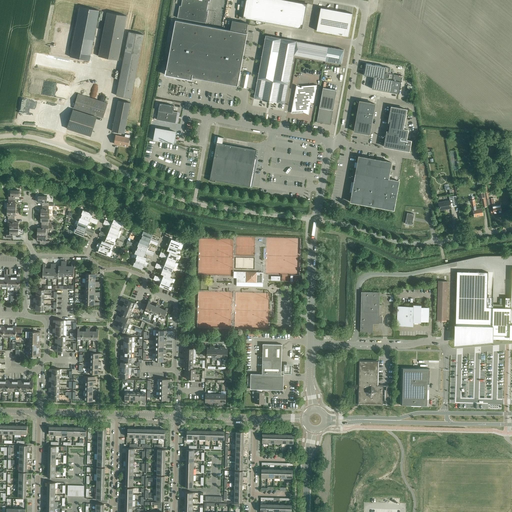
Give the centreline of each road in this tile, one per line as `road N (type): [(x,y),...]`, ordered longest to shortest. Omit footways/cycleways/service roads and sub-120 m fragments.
road 1 (unclassified): [(316,220),(409,243),(511,230)]
road 2 (unclassified): [(125,173),(194,202),(316,220)]
road 3 (residential): [(178,415),(176,303),(144,288),(146,278)]
road 4 (residential): [(337,142),(364,14),(343,0)]
road 5 (residential): [(446,353),(434,341),(310,343)]
road 6 (unclassified): [(125,173),(57,143),(0,136)]
road 7 (unclassified): [(207,117),(332,141)]
road 8 (tertiary): [(325,424),(449,424)]
road 9 (residential): [(310,343),(316,220)]
